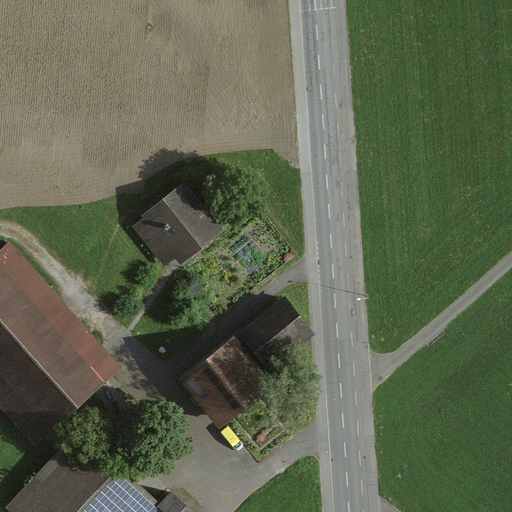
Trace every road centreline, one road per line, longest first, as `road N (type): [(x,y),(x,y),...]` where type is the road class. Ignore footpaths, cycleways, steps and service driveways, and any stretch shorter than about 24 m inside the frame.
road 1 (residential): [(314,0),(349,511)]
road 2 (track): [(332,252),(153,382),(224,511)]
